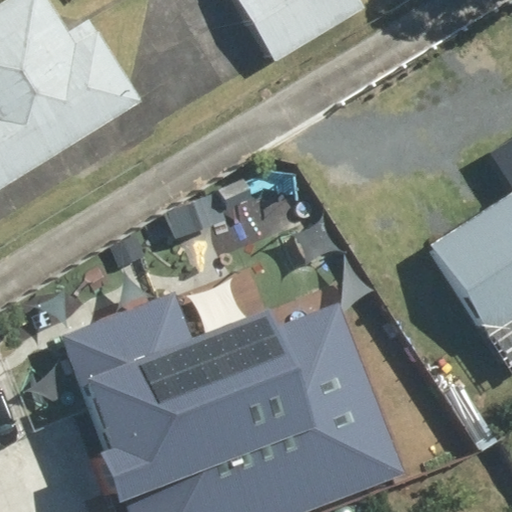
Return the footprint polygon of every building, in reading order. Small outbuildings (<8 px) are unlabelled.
[(0,0),(0,184),(132,102),(81,20),(62,31),(42,0),(0,0)] [(351,0),(231,0),(268,64),(358,12),(351,0)] [(393,83),(425,135),(511,82),(511,51),(494,22),(393,83)] [(510,185),(420,242),(479,336),(511,315),(511,144),(492,157),(510,185)] [(55,346),(120,511),(293,511),(397,471),(332,308),(264,335),(256,315),(184,343),(168,301),(55,346)]
